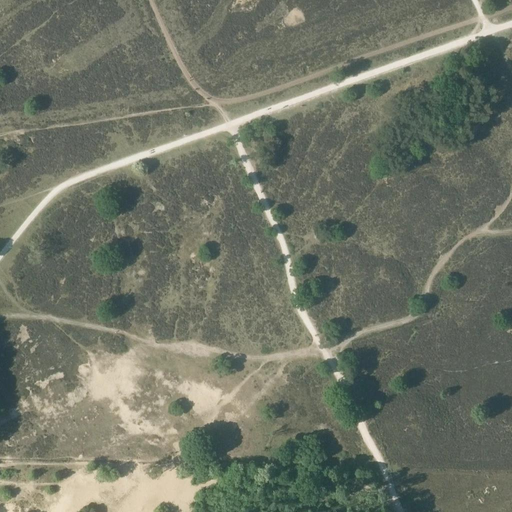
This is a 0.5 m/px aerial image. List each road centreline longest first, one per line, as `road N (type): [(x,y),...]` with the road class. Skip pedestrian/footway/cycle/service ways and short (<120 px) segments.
road 1 (unknown): [(153,0),(184,71),(214,103),(511,6)]
road 2 (track): [(0,461),(229,458),(315,476),(380,477)]
road 3 (track): [(228,125),(214,103),(0,136)]
